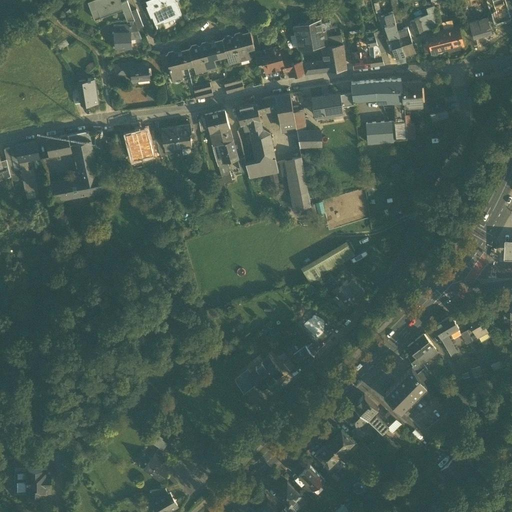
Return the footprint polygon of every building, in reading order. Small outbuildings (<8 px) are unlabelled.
[(89,0),(88,1),(91,9),(96,7),(93,0),(89,0)] [(130,18),(135,18),(131,10),(127,0),(123,0),(121,1),(120,0),(93,0),(96,7),(91,9),(95,18),(123,7),(127,18),(130,18)] [(149,6),(155,22),(163,18),(164,20),(174,16),(173,14),(181,11),(179,6),(176,0),(146,0),(148,3),(149,6)] [(391,4),(393,13),(399,11),(397,3),(391,4)] [(427,8),(429,14),(431,19),(433,25),(441,22),(438,4),(427,8)] [(511,16),(508,6),(493,11),(496,20),(511,16)] [(136,7),(131,10),(135,18),(138,26),(143,24),(136,7)] [(242,10),(245,21),(253,19),(255,18),(252,8),(242,10)] [(396,24),(397,30),(403,28),(399,11),(393,13),(395,21),(396,24)] [(393,13),(384,16),(387,25),(390,25),(390,22),(395,21),(393,13)] [(385,26),(387,25),(384,16),(383,14),(377,15),(380,28),(385,26)] [(423,29),(423,28),(421,22),(419,17),(410,20),(415,31),(423,29)] [(470,21),(474,36),(479,35),(492,31),(488,17),(470,21)] [(114,24),(114,47),(133,46),(133,37),(133,32),(140,32),(138,26),(135,18),(130,18),(130,23),(114,24)] [(433,25),(431,19),(421,22),(423,28),(433,25)] [(297,25),(299,36),(322,32),(322,31),(321,24),(320,20),(297,25)] [(390,41),(392,46),(401,42),(405,54),(415,51),(410,35),(407,27),(403,28),(397,30),(396,24),(395,21),(390,22),(390,25),(387,25),(385,26),(390,41)] [(321,24),(322,31),(330,29),(329,22),(321,24)] [(432,52),(447,48),(459,45),(462,44),(463,46),(464,46),(463,44),(459,27),(459,26),(458,25),(457,25),(458,27),(443,31),(439,32),(438,30),(437,31),(438,32),(439,37),(428,40),(431,52),(432,54),(432,52)] [(459,27),(463,44),(470,42),(466,25),(459,27)] [(365,31),(367,39),(375,38),(375,36),(374,32),(373,30),(365,31)] [(325,31),(322,32),(299,36),(302,49),(322,45),(327,44),(326,38),(325,31)] [(234,36),(233,37),(239,61),(249,58),(247,49),(254,47),(250,32),(242,34),(240,33),(236,34),(234,36)] [(292,48),(299,47),(296,35),(290,36),(292,48)] [(420,37),(424,54),(431,52),(428,40),(426,35),(420,37)] [(471,37),(473,43),(480,41),(479,35),(474,36),(471,37)] [(229,63),(239,61),(233,37),(231,37),(229,36),(225,37),(224,39),(216,41),(220,56),(227,54),(229,63)] [(327,44),(328,46),(340,44),(339,36),(326,38),(327,44)] [(69,42),(66,38),(57,44),(58,46),(60,49),(69,43),(69,42)] [(376,40),(375,38),(367,39),(361,40),(364,52),(363,52),(364,57),(361,58),(362,66),(370,65),(369,57),(368,46),(374,45),(377,44),(376,40)] [(378,48),(380,53),(385,51),(381,38),(376,40),(377,44),(378,48)] [(353,67),(362,66),(361,58),(364,57),(363,52),(364,52),(361,40),(356,42),(358,52),(352,53),(352,54),(353,67)] [(213,57),(220,56),(216,41),(209,43),(206,42),(203,43),(201,45),(200,46),(206,69),(216,67),(213,57)] [(401,42),(392,46),(397,63),(407,60),(405,54),(401,42)] [(196,72),(206,69),(200,46),(198,46),(196,44),(192,46),(191,48),(183,50),(187,64),(194,63),(196,72)] [(325,60),(327,71),(346,69),(343,44),(340,44),(328,46),(327,44),(322,45),(325,60)] [(460,50),(459,45),(447,48),(448,53),(460,50)] [(268,72),(283,68),(284,68),(282,62),(283,62),(279,47),(267,50),(268,56),(262,57),(264,65),(266,65),(268,72)] [(374,49),(375,56),(376,65),(383,63),(380,53),(378,48),(374,49)] [(180,66),(187,64),(183,50),(175,52),(173,51),(169,52),(168,54),(167,54),(166,54),(169,64),(172,78),(183,76),(180,66)] [(254,53),(258,66),(264,65),(262,57),(261,51),(254,53)] [(389,62),(385,51),(380,53),(383,63),(389,62)] [(160,54),(163,65),(169,64),(166,54),(167,54),(166,52),(160,54)] [(288,60),(283,62),(282,62),(284,68),(283,68),(284,71),(288,70),(290,76),(295,74),(296,76),(301,75),(300,72),(304,71),(302,63),(302,62),(290,65),(288,60)] [(318,61),(319,72),(327,71),(325,60),(318,61)] [(90,62),(85,66),(89,71),(96,65),(93,61),(91,63),(90,62)] [(304,71),(304,74),(306,73),(319,72),(318,61),(302,63),(304,71)] [(131,72),(132,82),(138,81),(138,79),(150,78),(148,63),(136,65),(136,63),(116,65),(117,74),(131,72)] [(224,81),(225,87),(242,83),(240,77),(224,81)] [(83,101),(84,104),(99,101),(95,78),(91,78),(88,78),(88,79),(79,80),(80,88),(79,89),(80,97),(83,97),(83,101)] [(389,79),(361,82),(363,100),(375,98),(376,101),(394,101),(403,102),(403,101),(401,82),(401,79),(389,79)] [(404,101),(405,106),(423,105),(421,81),(401,82),(403,101),(404,101)] [(353,101),(363,100),(361,82),(351,83),(352,92),(353,101)] [(193,88),(195,94),(211,89),(210,83),(193,88)] [(244,89),(242,83),(225,87),(227,93),(244,89)] [(73,97),(75,102),(83,101),(83,97),(80,97),(79,89),(73,90),(73,97)] [(213,95),(211,89),(195,94),(196,100),(213,95)] [(352,92),(340,95),(342,107),(354,105),(353,101),(352,92)] [(276,109),(279,123),(295,120),(293,111),(290,93),(274,96),(276,109)] [(323,96),(311,98),(314,116),(325,114),(325,117),(333,115),(333,113),(343,111),(342,107),(340,95),(340,93),(329,95),(329,96),(323,97),(323,96)] [(266,111),(276,109),(274,96),(264,99),(266,111)] [(259,112),(266,111),(264,99),(257,101),(259,112)] [(428,103),(433,121),(448,117),(443,99),(428,103)] [(244,125),(245,130),(250,129),(252,129),(262,126),(259,112),(257,101),(255,102),(256,103),(247,105),(236,108),(241,125),(244,125)] [(396,123),(396,141),(407,140),(406,124),(405,116),(405,106),(404,101),(403,101),(403,102),(394,101),(396,123)] [(306,130),(303,110),(293,111),(295,120),(296,128),(300,147),(312,146),(318,145),(321,145),(320,130),(306,130)] [(205,115),(210,133),(230,128),(225,111),(205,115)] [(205,118),(198,119),(200,131),(206,130),(205,118)] [(296,128),(295,120),(279,123),(281,131),(296,128)] [(366,124),(368,143),(393,141),(391,122),(366,124)] [(412,123),(410,124),(406,124),(407,140),(415,139),(414,126),(412,124),(412,123)] [(190,124),(176,126),(180,148),(182,147),(190,146),(192,146),(190,138),(190,134),(191,134),(191,132),(190,124)] [(180,148),(176,126),(161,128),(162,136),(163,144),(163,145),(164,145),(165,150),(173,149),(180,148)] [(248,170),(249,177),(278,172),(271,132),(264,129),(262,126),(252,129),(250,129),(255,160),(246,163),(248,170)] [(146,127),(136,130),(143,156),(153,153),(151,142),(146,127)] [(210,133),(214,145),(217,144),(219,144),(233,140),(230,128),(210,133)] [(133,159),(143,156),(136,130),(125,133),(130,150),(131,154),(133,159)] [(89,131),(68,135),(70,144),(91,140),(89,131)] [(71,150),(70,144),(68,135),(46,140),(49,155),(71,150)] [(91,140),(70,144),(71,150),(73,150),(78,176),(98,172),(91,140)] [(219,144),(224,161),(237,158),(233,140),(219,144)] [(156,141),(151,142),(153,153),(155,157),(160,156),(158,145),(156,141)] [(16,147),(19,160),(26,159),(35,157),(39,156),(39,155),(36,142),(16,146),(16,147)] [(158,145),(160,156),(166,154),(166,153),(165,150),(164,145),(163,145),(163,144),(158,145)] [(222,163),(217,144),(214,145),(212,146),(216,161),(218,166),(222,163)] [(192,154),(190,146),(182,147),(183,155),(192,154)] [(9,149),(15,170),(20,169),(19,160),(16,147),(9,149)] [(4,150),(6,159),(11,177),(12,181),(18,180),(17,174),(16,174),(15,170),(9,149),(4,150)] [(39,156),(35,157),(37,164),(44,163),(41,158),(41,157),(39,155),(39,156)] [(284,160),(287,176),(303,173),(300,157),(284,160)] [(238,160),(241,172),(248,170),(246,163),(244,158),(238,160)] [(4,176),(5,179),(11,177),(6,159),(1,161),(3,167),(1,168),(4,176)] [(26,159),(19,160),(20,169),(25,191),(35,189),(31,169),(28,169),(26,159)] [(282,177),(287,176),(284,160),(279,161),(282,177)] [(228,163),(218,166),(222,178),(231,175),(228,163)] [(102,191),(98,172),(78,176),(49,182),(53,201),(102,191)] [(277,173),(269,175),(271,184),(279,183),(277,173)] [(287,176),(294,210),(311,207),(310,206),(309,196),(304,173),(303,173),(287,176)] [(233,182),(231,175),(222,178),(223,184),(233,182)] [(36,197),(35,189),(25,191),(27,199),(36,197)] [(302,269),(311,283),(315,281),(322,277),(354,257),(346,243),(302,269)] [(351,282),(343,274),(334,281),(339,287),(342,291),(351,282)] [(335,290),(339,287),(334,281),(330,275),(325,279),(329,284),(335,290)] [(322,277),(315,281),(319,288),(326,284),(322,277)] [(351,282),(342,291),(348,296),(353,302),(363,292),(352,281),(351,282)] [(324,288),(330,295),(335,290),(329,284),(324,288)] [(330,295),(338,304),(348,296),(342,291),(339,287),(335,290),(330,295)] [(353,302),(348,296),(338,304),(348,316),(357,307),(353,302)] [(503,312),(504,313),(510,312),(509,299),(502,300),(503,312)] [(472,326),(477,335),(488,329),(477,310),(466,316),(472,326)] [(434,324),(441,337),(447,334),(450,332),(453,338),(461,334),(458,328),(459,327),(451,314),(434,324)] [(315,315),(303,328),(320,344),(332,332),(315,315)] [(472,326),(467,329),(473,340),(478,337),(477,335),(472,326)] [(467,343),(473,340),(467,329),(461,333),(467,343)] [(413,353),(416,357),(432,344),(433,344),(424,332),(407,345),(413,353)] [(453,345),(447,334),(441,337),(447,348),(453,345)] [(289,349),(293,355),(305,346),(296,344),(289,349)] [(436,348),(432,344),(416,357),(413,353),(408,357),(413,364),(412,365),(417,372),(418,371),(425,366),(423,363),(436,348)] [(447,348),(450,354),(456,350),(453,345),(447,348)] [(307,349),(305,346),(293,355),(302,367),(314,358),(313,357),(307,349)] [(307,349),(313,357),(317,354),(312,346),(307,349)] [(423,363),(425,366),(438,351),(436,348),(423,363)] [(278,356),(281,361),(287,357),(283,352),(278,356)] [(271,360),(278,370),(284,365),(276,355),(271,360)] [(295,369),(287,357),(281,361),(290,373),(295,369)] [(255,369),(256,370),(251,374),(249,375),(257,385),(262,391),(269,385),(270,386),(270,385),(270,384),(275,380),(275,381),(276,380),(282,374),(278,370),(271,360),(269,359),(263,364),(262,364),(255,369)] [(384,393),(401,410),(426,384),(423,379),(417,372),(412,365),(384,393)] [(425,366),(418,371),(424,378),(431,373),(425,366)] [(251,374),(248,369),(239,376),(243,381),(245,380),(252,389),(257,385),(249,375),(251,374)] [(243,381),(239,376),(235,380),(237,385),(244,396),(252,389),(245,380),(243,381)] [(440,403),(447,412),(454,420),(472,406),(462,392),(452,391),(450,395),(440,403)] [(364,393),(354,403),(367,415),(383,431),(387,426),(389,425),(376,412),(374,414),(372,412),(378,406),(364,393)] [(344,413),(348,418),(352,421),(356,425),(356,426),(357,425),(367,415),(354,403),(344,413)] [(385,415),(392,422),(396,417),(389,410),(385,415)] [(454,421),(454,420),(447,412),(423,431),(431,439),(454,421)] [(76,417),(70,415),(67,425),(74,426),(76,417)] [(401,422),(396,417),(392,422),(389,425),(387,426),(392,431),(401,422)] [(71,437),(74,426),(67,425),(65,435),(71,437)] [(352,430),(360,438),(365,433),(357,425),(356,426),(356,425),(352,430)] [(341,427),(333,436),(345,448),(354,440),(341,427)] [(150,441),(157,446),(162,439),(162,438),(156,433),(150,441)] [(333,436),(325,444),(337,456),(345,448),(333,436)] [(167,443),(162,439),(157,446),(162,450),(167,443)] [(329,465),(337,456),(325,444),(316,452),(329,465)] [(511,446),(499,447),(501,480),(511,479),(511,446)] [(93,447),(85,451),(91,462),(99,458),(93,447)] [(144,469),(159,480),(168,467),(162,463),(165,460),(155,453),(144,469)] [(439,472),(446,479),(449,476),(454,481),(466,470),(453,457),(439,472)] [(307,483),(313,489),(319,483),(324,478),(310,463),(298,475),(307,483)] [(27,477),(27,467),(15,467),(15,476),(27,477)] [(27,467),(27,477),(27,491),(29,491),(29,492),(30,494),(34,494),(37,492),(37,491),(47,491),(47,490),(47,484),(51,484),(51,472),(47,471),(47,467),(27,467)] [(343,479),(335,471),(330,476),(338,483),(343,479)] [(15,491),(27,491),(27,477),(15,476),(15,491)] [(276,492),(288,504),(295,511),(300,505),(294,499),(300,493),(287,480),(276,492)] [(302,487),(315,500),(320,496),(318,494),(313,489),(307,483),(302,487)] [(323,488),(319,483),(313,489),(318,494),(323,488)] [(377,497),(383,493),(376,486),(371,491),(375,496),(377,497)] [(149,491),(155,500),(162,496),(165,496),(168,494),(165,488),(149,491)] [(370,501),(375,496),(371,491),(370,490),(364,496),(370,501)] [(152,502),(157,511),(167,511),(177,506),(170,493),(168,494),(165,496),(162,496),(155,500),(152,502)] [(255,511),(278,511),(267,500),(255,511)]
